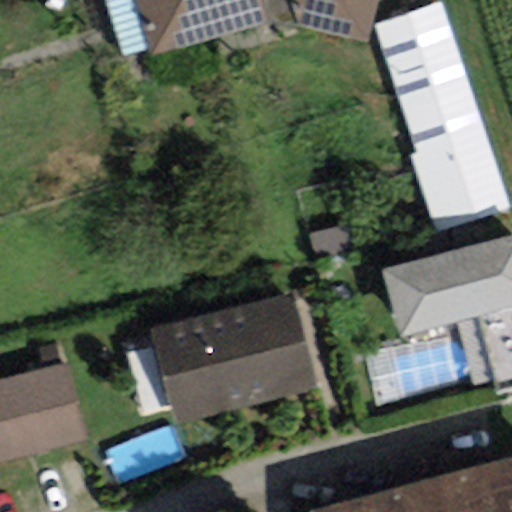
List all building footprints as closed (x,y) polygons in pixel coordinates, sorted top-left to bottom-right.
[(366,0),(128,0),(143,48),(264,13),(358,36),(366,0)] [(438,191),(506,166),(445,2),(377,27),(438,191)] [(511,223),(387,259),(407,330),(511,299),(511,223)] [(150,340),(170,419),(310,383),(290,304),(150,340)] [(59,376),(0,389),(0,456),(74,439),(59,376)] [(511,511),(511,463),(335,511),(511,511)]
